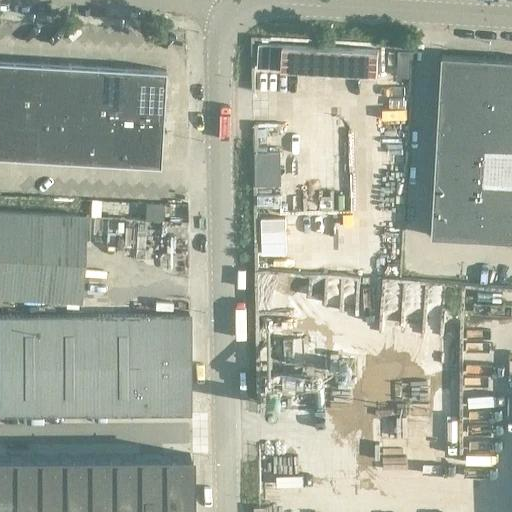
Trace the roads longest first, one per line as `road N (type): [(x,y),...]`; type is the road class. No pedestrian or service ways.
road 1 (unclassified): [(224,436),(218,5)]
road 2 (unknown): [(511,250),(427,246),(418,237),(430,16)]
road 3 (unknown): [(223,399),(314,400),(345,443),(365,456),(511,456)]
road 4 (unclassified): [(218,5),(511,20)]
road 5 (unclassified): [(224,436),(0,437)]
